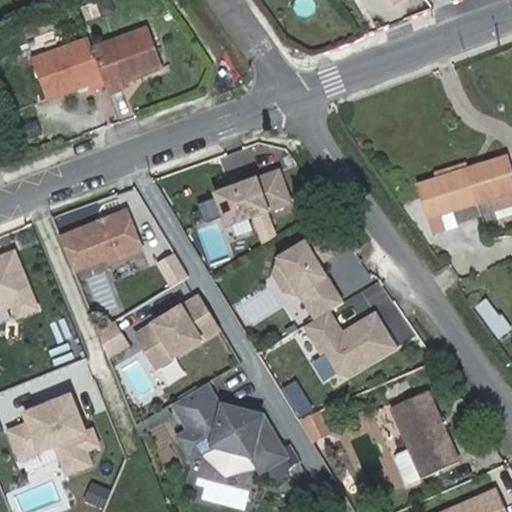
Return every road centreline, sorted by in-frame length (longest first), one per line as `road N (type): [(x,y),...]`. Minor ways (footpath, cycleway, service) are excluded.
road 1 (unclassified): [(291,98),(511,409)]
road 2 (tertiary): [(291,98),(0,203)]
road 3 (tertiary): [(511,17),(291,98)]
